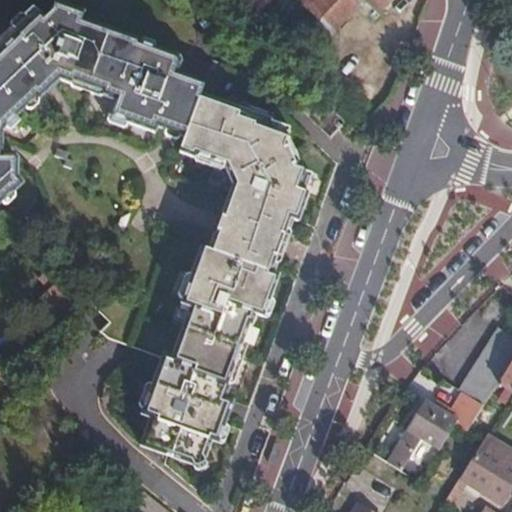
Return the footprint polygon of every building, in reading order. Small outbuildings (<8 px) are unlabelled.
[(155,116),(168,72),(173,56),(127,43),(128,39),(73,23),(77,8),(49,0),(47,0),(43,12),(28,13),(22,6),(0,26),(0,211),(0,210),(0,206),(11,195),(14,198),(22,190),(15,184),(16,170),(5,158),(0,158),(0,130),(53,77),(64,80),(65,78),(99,89),(98,93),(110,97),(105,112),(152,126),(155,116)] [(300,0),(298,2),(334,37),(370,0),(300,0)] [(372,0),(382,10),(392,0),(372,0)] [(195,80),(168,72),(155,116),(182,124),(191,94),(195,80)] [(235,108),(191,94),(182,124),(178,143),(192,147),(189,157),(207,162),(206,166),(221,170),(227,168),(233,183),(228,185),(217,215),(222,218),(212,248),(209,246),(199,275),(186,271),(176,298),(179,299),(173,317),(182,320),(163,374),(154,372),(148,388),(145,387),(135,417),(148,421),(140,448),(187,464),(201,461),(208,441),(214,443),(225,413),(222,411),(227,397),(223,395),(228,380),(225,380),(234,352),(237,353),(241,342),(246,342),(252,324),(255,324),(265,296),(258,294),(262,283),(260,282),(266,265),(260,263),(271,235),(275,236),(281,220),(283,221),(286,209),(294,212),(303,185),(296,183),(302,166),(283,122),(263,115),(265,109),(237,101),(235,108)] [(87,311),(58,283),(40,301),(69,330),(87,311)] [(511,329),(503,324),(460,391),(466,394),(484,406),(502,378),(511,362),(511,329)] [(511,362),(502,378),(511,384),(511,362)] [(466,394),(452,415),(450,419),(457,424),(456,426),(467,433),(484,406),(466,394)] [(426,404),(388,464),(401,471),(422,438),(441,450),(456,426),(457,424),(450,419),(452,415),(443,409),(440,413),(436,410),(426,404)] [(511,486),(511,456),(483,440),(482,442),(460,477),(458,480),(500,505),(511,486)]
